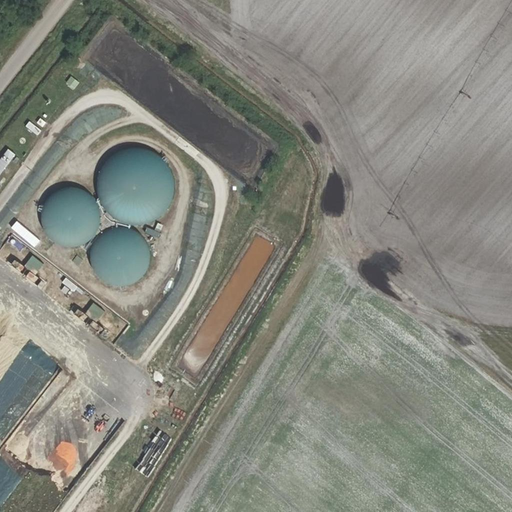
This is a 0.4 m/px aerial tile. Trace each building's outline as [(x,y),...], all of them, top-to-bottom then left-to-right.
[(74,90),(80,82),(71,76),(66,84),(74,90)] [(29,122),(25,128),(38,134),(41,128),(29,122)] [(120,154),(147,155),(148,133),(120,132),(120,154)] [(6,147),(0,156),(0,176),(14,152),(6,147)] [(103,161),(119,226),(175,212),(159,147),(103,161)] [(88,245),(92,197),(50,193),(45,241),(88,245)] [(104,237),(100,282),(141,286),(145,240),(104,237)] [(84,322),(89,317),(79,309),(75,314),(84,322)] [(94,321),(90,326),(100,334),(104,329),(94,321)]
